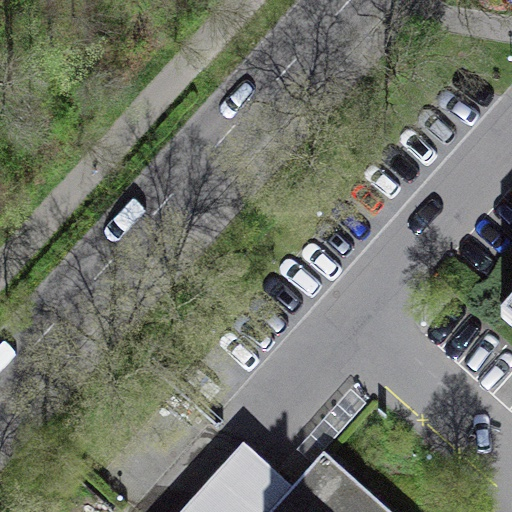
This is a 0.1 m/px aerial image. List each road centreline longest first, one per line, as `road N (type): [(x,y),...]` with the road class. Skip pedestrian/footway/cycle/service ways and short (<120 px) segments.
road 1 (secondary): [(348,0),(0,383)]
road 2 (track): [(243,0),(0,269)]
road 3 (unknown): [(165,511),(349,317)]
